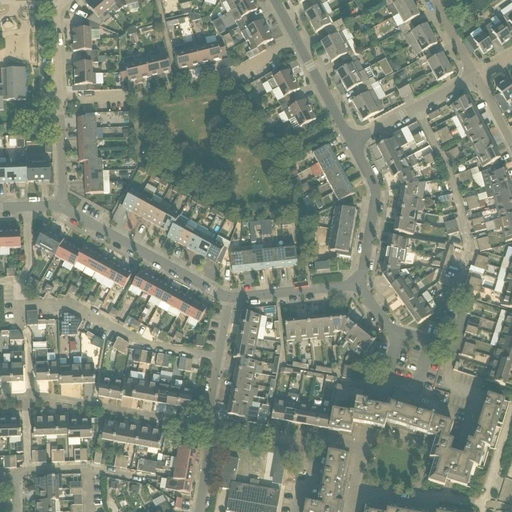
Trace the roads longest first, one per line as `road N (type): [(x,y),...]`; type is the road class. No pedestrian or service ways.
road 1 (residential): [(199,511),(228,298)]
road 2 (residential): [(60,207),(228,298)]
road 3 (residential): [(360,285),(377,193),(350,143)]
road 4 (residential): [(475,77),(350,143)]
road 5 (residential): [(228,298),(360,285)]
